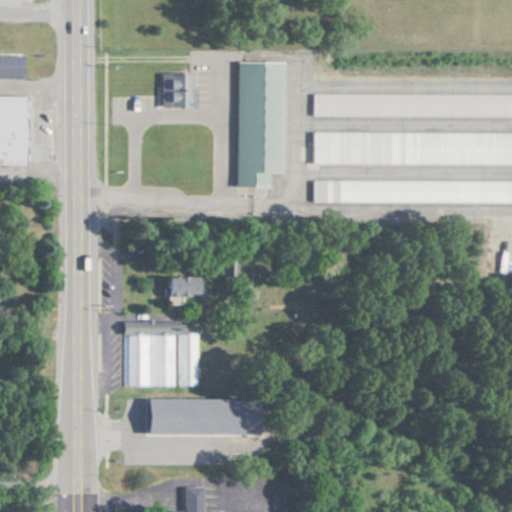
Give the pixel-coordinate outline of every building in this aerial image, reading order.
[(18,57),(0,56),(0,78),(18,78),(18,57)] [(275,172),(277,63),(231,63),(230,186),(262,186),(262,172),(275,172)] [(155,74),(154,107),(184,108),(184,74),(155,74)] [(307,115),(511,116),(511,94),(493,95),(460,95),(460,97),(431,97),(431,101),(414,101),(414,94),(307,94),(307,115)] [(20,96),(0,96),(0,164),(21,164),(20,96)] [(307,202),(378,202),(379,181),(346,181),(346,190),(333,190),(333,181),(307,181),(307,202)] [(160,277),(160,295),(196,294),(196,277),(160,277)] [(175,304),(176,296),(161,295),(161,303),(175,304)] [(172,335),(173,386),(193,385),(192,334),(172,335)] [(170,385),(170,336),(122,336),(122,350),(120,350),(120,386),(170,385)] [(140,435),(170,434),(169,398),(139,399),(140,435)] [(230,433),(230,421),(223,421),(223,399),(203,399),(203,403),(205,403),(205,416),(202,416),(202,433),(230,433)] [(163,511),(211,511),(197,511),(197,487),(178,487),(178,511),(163,511)]
